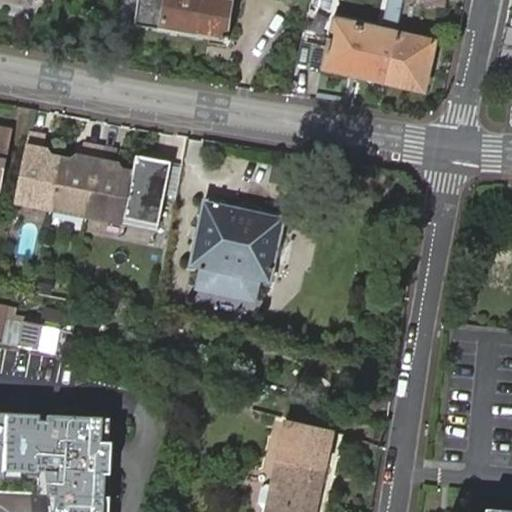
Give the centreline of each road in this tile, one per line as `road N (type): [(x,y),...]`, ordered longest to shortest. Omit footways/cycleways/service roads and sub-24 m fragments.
road 1 (residential): [(0,71),(455,148)]
road 2 (residential): [(455,148),(393,511)]
road 3 (residential): [(484,0),(455,148)]
